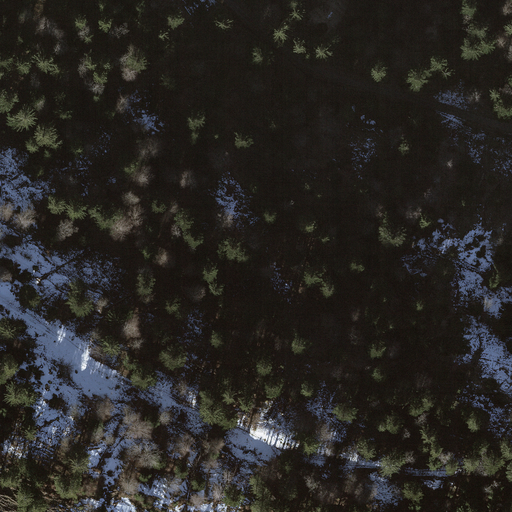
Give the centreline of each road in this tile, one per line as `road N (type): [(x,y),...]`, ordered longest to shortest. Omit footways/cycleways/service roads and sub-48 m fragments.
road 1 (track): [(0,302),(92,363),(264,441),(336,463),(511,483)]
road 2 (track): [(511,128),(306,66),(264,45),(225,0)]
